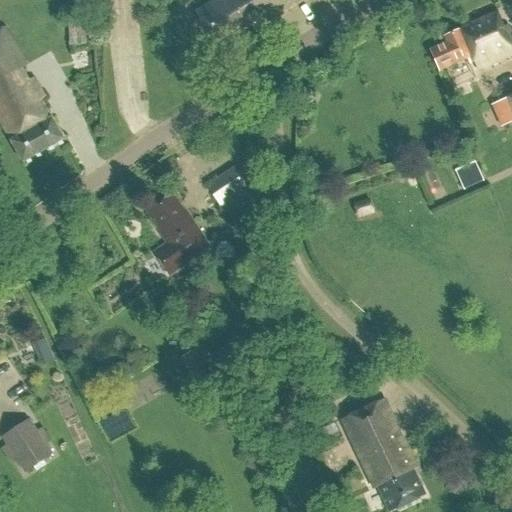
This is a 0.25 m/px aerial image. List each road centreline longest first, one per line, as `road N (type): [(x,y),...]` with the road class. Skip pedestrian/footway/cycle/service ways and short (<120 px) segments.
road 1 (unclassified): [(509,511),(480,450),(301,275),(285,225),(275,115),(257,73)]
road 2 (tertiary): [(0,249),(257,73)]
road 3 (tertiary): [(257,73),(380,0)]
